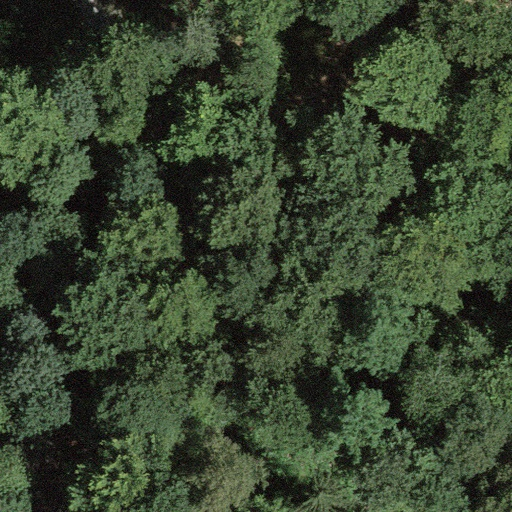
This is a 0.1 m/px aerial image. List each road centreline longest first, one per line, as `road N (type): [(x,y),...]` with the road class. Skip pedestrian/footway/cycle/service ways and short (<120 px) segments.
road 1 (track): [(0,136),(126,156),(363,218)]
road 2 (track): [(88,0),(139,87),(239,178),(363,218)]
road 3 (track): [(363,218),(511,245)]
road 4 (track): [(0,394),(26,424),(45,470),(45,511)]
